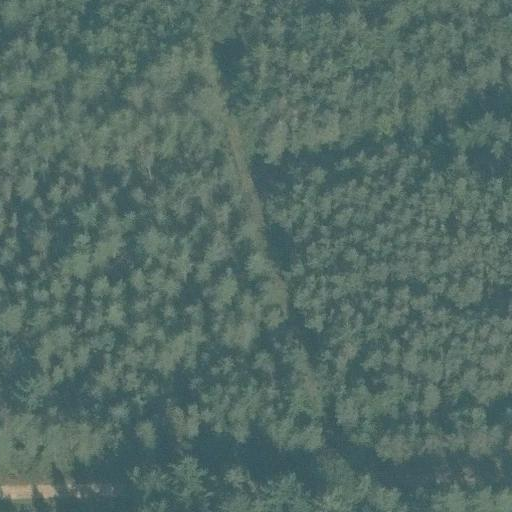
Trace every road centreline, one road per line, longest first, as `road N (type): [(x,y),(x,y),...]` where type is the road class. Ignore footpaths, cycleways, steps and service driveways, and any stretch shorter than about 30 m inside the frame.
road 1 (track): [(346,489),(184,0)]
road 2 (track): [(0,505),(346,489)]
road 3 (track): [(346,489),(511,482)]
